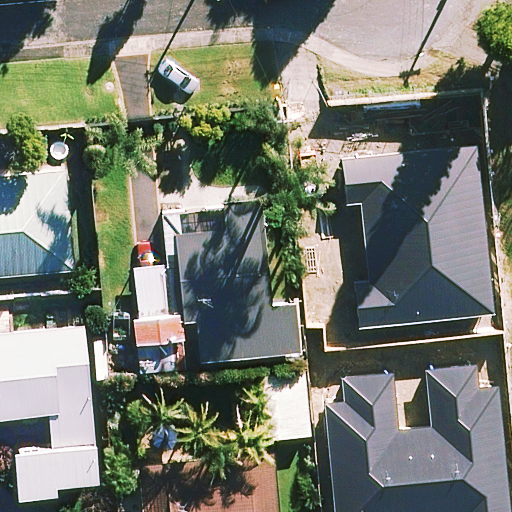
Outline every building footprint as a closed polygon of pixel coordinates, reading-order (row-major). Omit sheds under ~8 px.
[(487,239),(476,115),(345,126),(356,250),(487,239)] [(0,174),(0,274),(72,270),(65,170),(0,174)] [(178,260),(184,320),(195,319),(198,356),(297,349),(293,300),(270,302),(263,201),(219,204),(221,225),(175,228),(178,260)] [(178,260),(133,263),(137,314),(131,314),(133,336),(185,333),(184,320),(178,260)] [(441,273),(445,344),(421,346),(420,331),(336,336),(343,462),(414,458),(415,481),(462,479),(457,381),(504,379),(499,270),(441,273)] [(0,414),(47,410),(51,444),(13,448),(18,496),(55,493),(54,485),(96,481),(81,325),(0,332),(0,414)] [(307,434),(305,375),(263,376),(265,435),(307,434)] [(511,477),(511,439),(507,396),(462,401),(474,504),(505,500),(502,478),(511,477)] [(277,511),(272,452),(137,464),(141,511),(277,511)]
